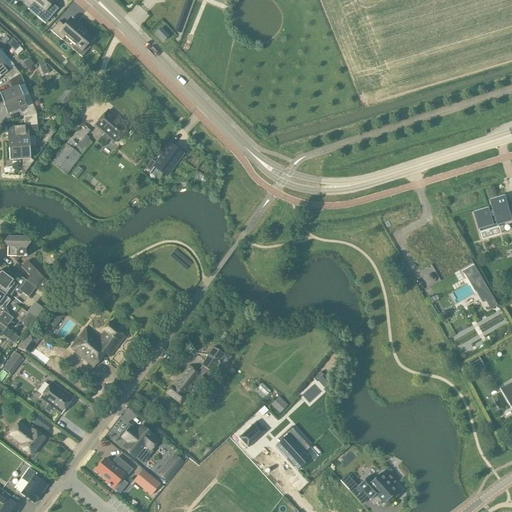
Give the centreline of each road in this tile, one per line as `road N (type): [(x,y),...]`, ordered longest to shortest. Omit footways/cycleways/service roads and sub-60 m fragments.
road 1 (tertiary): [(284,177),(95,0)]
road 2 (tertiary): [(284,177),(355,185),(511,136)]
road 3 (residential): [(35,511),(170,334)]
